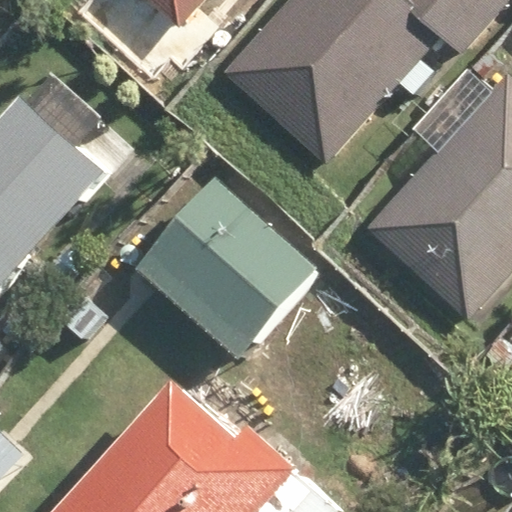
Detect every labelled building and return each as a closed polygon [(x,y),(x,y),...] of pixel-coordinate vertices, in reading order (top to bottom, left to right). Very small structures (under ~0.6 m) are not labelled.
[(160,0),(200,35),(232,0),(160,0)] [(511,0),(316,0),(244,79),(346,172),(463,44),(482,62),(511,30),(511,0)] [(467,102),(478,112),(495,92),(484,82),(467,102)] [(0,129),(0,358),(13,345),(0,333),(0,293),(114,167),(33,93),(0,129)] [(511,95),(384,237),(486,329),(511,300),(511,95)] [(161,282),(262,371),(344,279),(243,190),(161,282)] [(59,266),(78,282),(101,256),(82,238),(59,266)] [(73,311),(95,332),(116,309),(93,289),(73,311)] [(16,340),(31,354),(51,330),(36,317),(16,340)] [(511,345),(498,361),(511,373),(511,345)] [(359,511),(360,511),(310,464),(314,461),(266,416),(273,410),(210,351),(62,511),(359,511)] [(0,426),(0,490),(38,452),(7,420),(0,426)]
